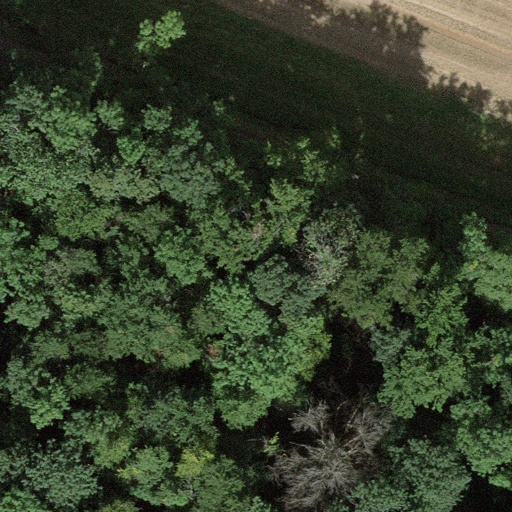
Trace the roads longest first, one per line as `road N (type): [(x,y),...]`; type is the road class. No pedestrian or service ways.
road 1 (unclassified): [(511,242),(399,232),(0,55)]
road 2 (unknown): [(194,511),(306,190)]
